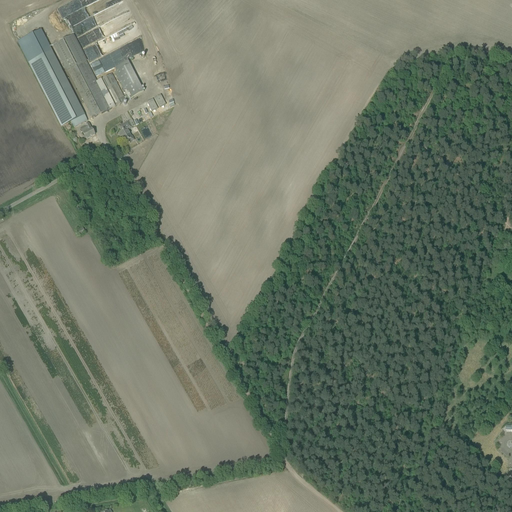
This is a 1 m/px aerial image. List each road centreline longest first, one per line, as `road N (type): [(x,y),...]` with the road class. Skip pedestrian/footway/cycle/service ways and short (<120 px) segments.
road 1 (track): [(114,158),(279,450)]
road 2 (unclassified): [(0,211),(114,158)]
